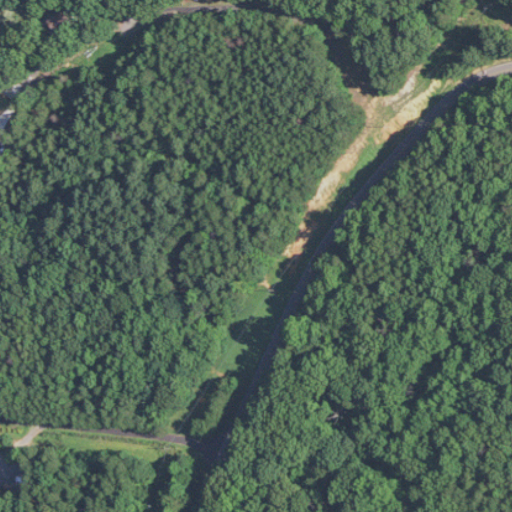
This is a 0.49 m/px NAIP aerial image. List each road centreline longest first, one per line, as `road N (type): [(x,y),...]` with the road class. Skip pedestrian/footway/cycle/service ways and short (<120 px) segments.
road 1 (residential): [(192,511),(360,192),(424,112),(473,75),(511,65)]
road 2 (residential): [(437,0),(338,38),(228,19),(70,28),(46,43),(23,97),(23,118)]
road 3 (residential): [(229,436),(0,421)]
